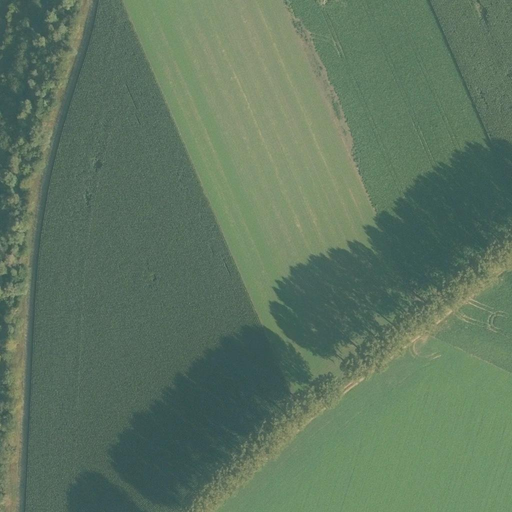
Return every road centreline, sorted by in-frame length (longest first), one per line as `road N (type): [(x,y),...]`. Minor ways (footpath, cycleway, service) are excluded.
road 1 (track): [(21,511),(30,274),(94,0)]
road 2 (track): [(511,259),(202,511)]
